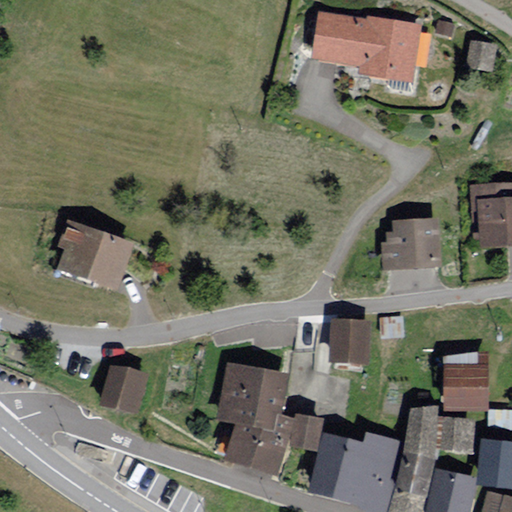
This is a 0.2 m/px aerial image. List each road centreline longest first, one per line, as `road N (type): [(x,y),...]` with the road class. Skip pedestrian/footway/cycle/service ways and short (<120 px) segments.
road 1 (residential): [(0,315),(37,331),(144,339),(312,306),(511,290)]
road 2 (residential): [(0,425),(55,413),(337,511)]
road 3 (secondary): [(118,511),(0,425)]
